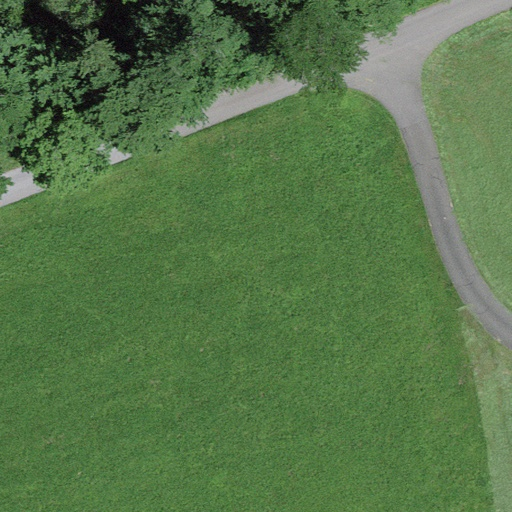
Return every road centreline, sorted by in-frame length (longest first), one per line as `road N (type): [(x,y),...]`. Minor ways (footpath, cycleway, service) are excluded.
road 1 (residential): [(0,188),(484,0)]
road 2 (track): [(395,34),(441,264),(511,334)]
